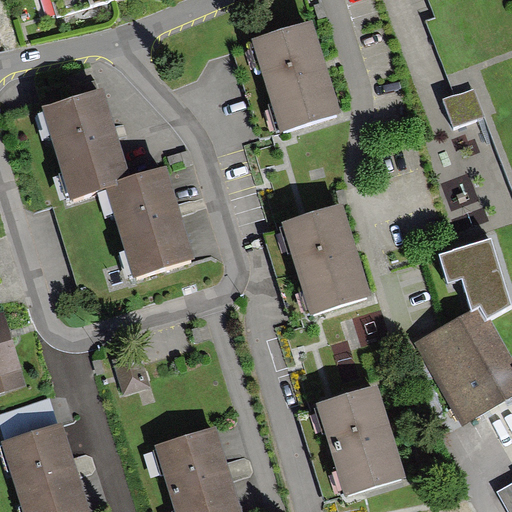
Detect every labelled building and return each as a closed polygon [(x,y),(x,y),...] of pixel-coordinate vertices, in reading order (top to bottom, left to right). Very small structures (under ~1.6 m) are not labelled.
[(51,0),(57,19),(120,0),(51,0)] [(312,23),(251,43),(280,135),(341,116),(312,23)] [(484,119),(473,92),(443,103),(453,131),(484,119)] [(104,96),(43,115),(71,208),(107,197),(118,193),(117,189),(131,185),(104,96)] [(118,193),(107,197),(134,284),(195,266),(167,174),(131,185),(117,189),(118,193)] [(340,206),(279,225),(308,319),(369,300),(340,206)] [(473,310),(415,343),(461,426),(507,400),(511,397),(511,358),(490,318),(511,306),(490,238),(440,255),(448,283),(461,279),(473,310)] [(5,316),(0,317),(0,396),(27,388),(5,316)] [(115,369),(123,398),(151,389),(143,361),(115,369)] [(378,392),(315,411),(345,505),(408,486),(378,392)] [(0,417),(0,428),(6,446),(59,429),(50,400),(0,417)] [(6,446),(1,448),(21,511),(89,511),(63,428),(59,429),(6,446)] [(240,511),(217,432),(154,450),(172,511),(240,511)] [(511,511),(511,486),(497,495),(506,511),(511,511)]
